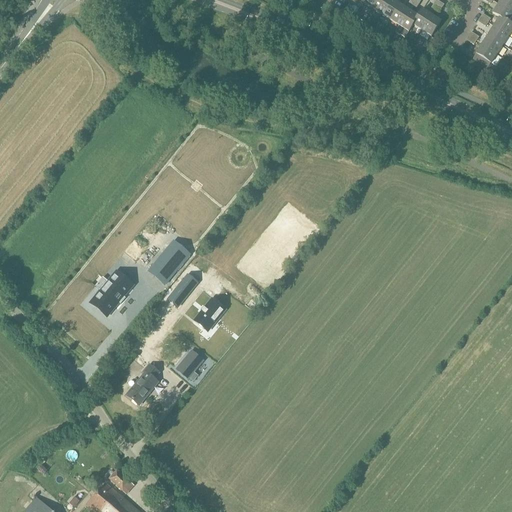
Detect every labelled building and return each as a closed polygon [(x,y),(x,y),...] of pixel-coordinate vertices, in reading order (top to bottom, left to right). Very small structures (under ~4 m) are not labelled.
[(363,0),(362,3),(371,9),(376,0),(363,0)] [(381,16),(391,0),(390,0),(376,0),(371,9),(381,16)] [(390,22),(400,6),(391,0),(381,16),(390,22)] [(419,0),(415,0),(416,1),(413,5),(417,8),(421,1),(419,0)] [(511,13),(511,0),(500,0),(498,4),(511,13)] [(436,11),(440,4),(436,1),(432,8),(436,11)] [(440,4),(436,11),(439,13),(444,6),(440,4)] [(507,24),(511,16),(511,13),(498,4),(492,14),(507,24)] [(398,27),(408,11),(400,6),(390,22),(398,27)] [(412,26),(417,17),(408,11),(398,27),(408,33),(412,26)] [(422,32),(432,17),(421,11),(417,17),(412,26),(416,28),(422,32)] [(511,31),(511,26),(507,24),(492,14),(498,19),(493,27),(509,37),(511,31)] [(479,19),(489,25),(490,22),(481,16),(479,19)] [(432,17),(422,32),(431,38),(441,23),(432,17)] [(487,27),(489,25),(479,19),(478,21),(487,27)] [(503,46),(509,37),(493,27),(487,36),(503,46)] [(468,37),(477,43),(478,40),(470,34),(468,37)] [(497,55),(503,46),(487,36),(481,46),(497,55)] [(475,46),(477,43),(468,37),(466,40),(475,46)] [(487,70),(491,65),(497,55),(481,46),(472,60),(487,70)] [(173,242),(148,273),(163,286),(189,255),(173,242)] [(110,271),(87,301),(108,317),(131,288),(110,271)] [(193,272),(177,290),(185,297),(201,279),(193,272)] [(212,300),(195,318),(212,334),(229,314),(212,300)] [(199,325),(164,369),(176,379),(211,335),(199,325)] [(200,358),(189,371),(196,377),(207,364),(200,358)] [(139,407),(158,384),(159,382),(155,379),(160,373),(150,364),(144,372),(145,373),(127,396),(139,407)] [(41,467),(38,470),(44,475),(47,472),(41,467)] [(117,471),(109,479),(126,494),(133,486),(117,471)] [(92,511),(136,511),(106,485),(86,507),(92,511)] [(75,496),(71,504),(77,508),(82,499),(75,496)] [(51,511),(37,499),(25,511),(51,511)]
